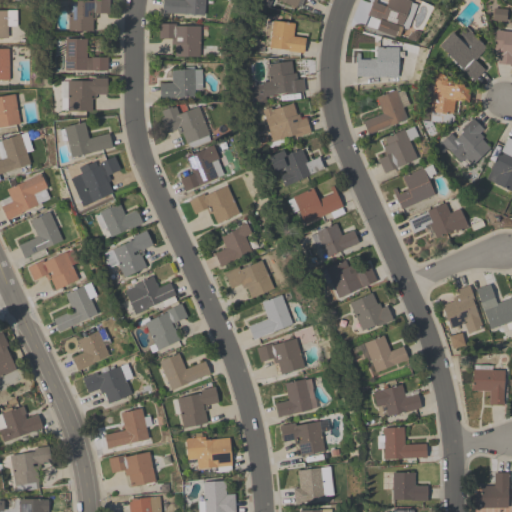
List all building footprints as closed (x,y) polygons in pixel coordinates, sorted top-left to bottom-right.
[(68,0),(92,1),(92,0),(109,0),(109,13),(96,13),(96,19),(92,19),(92,31),(68,31),(68,0)] [(204,0),(204,15),(162,12),(162,0),(204,0)] [(407,29),(406,29),(405,30),(402,29),(399,36),(395,35),(394,37),(375,30),(379,20),(367,15),(372,0),(375,0),(375,2),(385,6),(387,0),(411,0),(410,2),(417,4),(407,29)] [(504,9),(492,8),(491,20),(503,21),(504,9)] [(0,10),(17,10),(17,26),(7,26),(8,37),(0,37),(0,10)] [(270,36),(264,36),(266,21),(272,21),(272,20),(294,23),(293,36),(305,38),(303,53),(287,51),(287,50),(269,47),(270,36)] [(200,57),(174,57),(175,44),(171,44),(171,38),(158,38),(158,24),(175,24),(175,26),(200,26),(200,57)] [(486,48),(474,59),(484,70),(473,80),(438,45),(447,36),(451,31),(452,33),(454,36),(464,26),(486,48)] [(498,50),(493,49),(495,30),(511,31),(511,64),(497,63),(498,50)] [(65,39),(86,39),(86,57),(108,57),(107,70),(64,70),(65,39)] [(398,50),(404,50),(403,61),(402,61),(402,69),(398,68),(398,84),(380,83),(380,76),(356,76),(356,53),(359,53),(359,60),(370,60),(370,58),(376,58),(376,47),(381,47),(381,39),(384,39),(384,41),(389,41),(389,42),(397,42),(397,47),(398,47),(398,50)] [(0,48),(8,48),(9,80),(0,80),(0,48)] [(267,64),(291,61),(292,73),(296,73),(297,79),(302,78),(304,91),(265,96),(266,101),(250,104),(248,89),(255,88),(255,84),(261,83),(261,82),(269,81),(267,64)] [(202,89),(194,89),(194,96),(176,97),(176,98),(160,98),(159,83),(172,82),(171,70),(183,69),(183,66),(193,66),(193,69),(201,69),(202,89)] [(422,109),(425,83),(432,84),(432,81),(433,81),(434,74),(437,75),(438,74),(443,74),(443,75),(446,76),(446,80),(452,81),(451,84),(453,85),(453,83),(463,84),(463,87),(469,87),(468,101),(454,100),(452,124),(431,121),(436,132),(428,136),(422,125),(429,121),(431,110),(430,110),(422,109)] [(92,111),(67,111),(67,80),(91,81),(91,77),(107,78),(107,94),(95,94),(95,99),(92,99),(92,111)] [(396,92),(402,89),(408,105),(402,107),(407,119),(371,133),(372,133),(368,135),(362,121),(382,113),(375,97),(395,89),(396,92)] [(20,124),(0,127),(0,96),(14,94),(20,124)] [(283,138),(285,142),(274,146),(273,141),(272,142),(261,110),(270,107),(271,110),(292,103),(296,115),(299,114),(300,119),(305,118),(310,132),(295,138),(294,134),(283,138)] [(199,108),(203,106),(213,131),(209,133),(209,134),(208,135),(210,140),(190,148),(188,143),(186,143),(182,132),(178,134),(176,129),(166,133),(160,118),(163,117),(161,111),(165,110),(164,109),(171,106),(171,108),(175,106),(178,114),(198,106),(199,108)] [(440,154),(434,148),(449,134),(447,132),(467,113),(483,129),(479,133),(483,137),(481,138),(490,147),(472,165),(470,163),(465,168),(447,148),(444,151),(440,154)] [(66,140),(61,141),(58,130),(64,128),(63,127),(84,122),(88,138),(108,133),(112,148),(107,149),(107,148),(71,157),(66,140)] [(404,130),(413,126),(418,136),(409,140),(417,159),(384,173),(378,159),(386,155),(382,147),(387,145),(384,138),(403,129),(404,130)] [(0,139),(20,133),(20,134),(26,132),(32,150),(26,152),(30,164),(0,173),(0,139)] [(511,189),(511,191),(486,179),(491,169),(490,169),(501,148),(501,149),(507,137),(511,139),(511,189)] [(179,179),(192,174),(185,157),(213,145),(219,159),(217,159),(223,174),(217,176),(218,178),(185,191),(179,179)] [(307,162),(319,156),(320,158),(319,158),(323,167),(323,166),(324,168),(311,173),(312,174),(284,186),(279,175),(286,172),(283,167),(273,171),(267,157),(282,150),(285,155),(301,148),(307,162)] [(80,181),(74,184),(71,179),(77,176),(77,175),(81,173),(78,167),(86,164),(94,161),(96,166),(99,165),(98,163),(114,156),(120,169),(108,175),(110,180),(107,182),(112,192),(89,203),(80,181)] [(401,209),(392,189),(395,188),(398,194),(407,190),(401,177),(422,167),(423,168),(431,164),(435,173),(430,175),(431,177),(427,179),(434,194),(401,209)] [(0,204),(0,200),(9,196),(6,189),(26,180),(40,173),(47,188),(45,189),(49,198),(40,202),(41,203),(21,212),(21,213),(7,220),(1,206),(0,204)] [(239,213),(216,223),(211,212),(208,214),(206,209),(194,214),(188,200),(203,193),(204,195),(226,185),(239,213)] [(340,207),(343,213),(332,218),(329,213),(304,224),(297,210),(292,212),(287,201),(292,198),(292,197),(312,188),(317,200),(332,193),(330,187),(333,186),(342,207),(340,207)] [(96,207),(113,199),(116,204),(119,203),(124,215),(136,209),(142,223),(127,230),(127,229),(110,237),(106,227),(101,229),(95,216),(99,214),(99,212),(96,207)] [(435,237),(429,239),(424,228),(413,233),(407,220),(424,212),(424,211),(445,202),(449,213),(459,208),(468,227),(456,233),(454,229),(435,238),(435,237)] [(62,240),(27,256),(27,257),(24,258),(18,245),(37,236),(30,220),(49,211),(62,240)] [(225,248),(220,236),(239,227),(246,223),(251,233),(244,236),(251,251),(234,259),(235,260),(220,267),(214,253),(225,248)] [(321,245),(314,249),(308,236),(315,232),(316,232),(316,230),(323,227),(323,228),(335,223),(341,235),(352,229),(358,242),(327,257),(321,245)] [(117,264),(108,268),(104,261),(106,260),(103,253),(133,239),(132,236),(145,230),(152,245),(142,250),(144,254),(141,256),(146,267),(123,277),(117,264)] [(65,252),(72,249),(78,262),(71,265),(78,279),(55,290),(50,279),(47,280),(45,275),(33,280),(27,267),(42,260),(43,262),(65,251),(65,252)] [(238,267),(239,270),(261,260),(273,288),(250,298),(246,287),(242,288),(240,284),(230,288),(223,273),(238,267)] [(324,269),(344,260),(347,266),(352,264),(355,273),(370,267),(376,281),(337,298),(324,269)] [(173,296),(175,301),(163,307),(161,301),(144,309),(145,310),(135,314),(124,291),(133,287),(132,284),(152,275),(158,287),(169,282),(175,295),(173,296)] [(64,294),(90,282),(96,296),(90,299),(97,314),(58,332),(52,319),(71,310),(64,294)] [(511,328),(511,329),(508,322),(489,329),(475,289),(489,284),(496,303),(511,297),(511,299),(511,328)] [(450,328),(441,305),(453,301),(452,298),(458,295),(456,290),(468,285),(475,301),(472,302),(482,328),(468,333),(464,323),(450,328)] [(360,327),(353,330),(351,324),(357,321),(349,302),(371,292),(376,304),(378,303),(381,308),(386,306),(392,320),(377,326),(376,323),(361,330),(360,327)] [(261,302),(281,294),(292,324),(256,337),(257,338),(253,340),(247,326),(267,318),(261,302)] [(144,322),(165,312),(165,311),(180,303),(187,317),(175,322),(177,327),(174,328),(179,339),(157,350),(144,322)] [(83,352),(77,340),(100,329),(102,333),(106,332),(108,337),(107,337),(108,338),(105,340),(107,344),(104,345),(108,355),(91,363),(92,364),(77,371),(71,357),(83,352)] [(0,332),(2,332),(8,345),(5,346),(16,370),(0,376),(0,332)] [(362,363),(360,359),(359,359),(354,347),(382,335),(389,351),(402,346),(407,359),(375,372),(370,360),(362,363)] [(304,368),(280,374),(277,362),(274,363),(272,358),(259,362),(255,347),(272,343),(272,345),(295,338),(304,368)] [(158,361),(178,353),(185,369),(204,361),(210,374),(206,376),(205,375),(171,390),(158,361)] [(126,363),(132,378),(125,380),(131,394),(108,403),(103,392),(100,393),(98,389),(88,393),(82,378),(96,372),(97,375),(119,366),(126,363)] [(478,369),(478,365),(487,365),(487,369),(503,370),(502,401),(503,401),(503,405),(489,404),(489,391),(472,390),(472,369),(478,369)] [(305,380),(309,379),(311,389),(313,398),(314,398),(316,407),(311,408),(311,409),(281,416),(277,417),(274,403),(287,400),(284,383),(305,379),(305,380)] [(403,394),(416,390),(421,408),(406,412),(405,411),(387,416),(386,414),(378,416),(372,392),(401,384),(403,394)] [(179,413),(175,414),(172,400),(176,399),(176,398),(201,392),(200,390),(214,386),(218,402),(206,405),(207,410),(204,410),(207,422),(183,427),(179,413)] [(27,418),(37,414),(42,428),(3,442),(0,433),(0,413),(2,413),(1,410),(11,407),(12,409),(23,405),(27,418)] [(143,416),(149,415),(152,428),(146,429),(148,439),(111,447),(111,448),(106,449),(103,435),(124,430),(120,412),(141,408),(143,416)] [(328,431),(321,432),(324,451),(300,456),(297,444),(294,444),(293,440),(282,442),(279,426),(294,423),(295,425),(326,419),(328,431)] [(383,448),(377,448),(376,435),(382,435),(382,428),(403,427),(404,444),(425,443),(426,458),(421,458),(421,457),(384,459),(383,448)] [(197,472),(189,473),(188,467),(197,466),(196,458),(186,459),(184,438),(204,436),(205,440),(228,438),(231,465),(197,469),(197,472)] [(9,455),(34,451),(33,448),(48,446),(51,462),(39,464),(40,469),(37,469),(39,481),(38,482),(39,488),(17,492),(16,485),(14,485),(9,455)] [(155,481),(153,481),(154,483),(145,485),(145,483),(130,487),(128,475),(125,476),(123,470),(111,473),(107,458),(124,455),(125,456),(148,451),(155,481)] [(323,496),(311,498),(312,501),(300,502),(300,503),(294,504),(292,488),(298,488),(296,470),(320,467),(323,496)] [(386,487),(386,472),(414,472),(414,485),(427,485),(427,500),(410,500),(410,499),(392,499),(392,487),(386,487)] [(493,473),(508,473),(508,489),(507,489),(507,508),(480,508),(480,485),(493,485),(493,473)] [(234,494),(234,511),(198,511),(198,501),(203,501),(202,482),(224,480),(225,494),(234,494)] [(160,511),(128,511),(128,502),(130,501),(130,499),(159,496),(160,511)] [(19,511),(19,499),(26,499),(47,499),(47,511),(19,511)]
